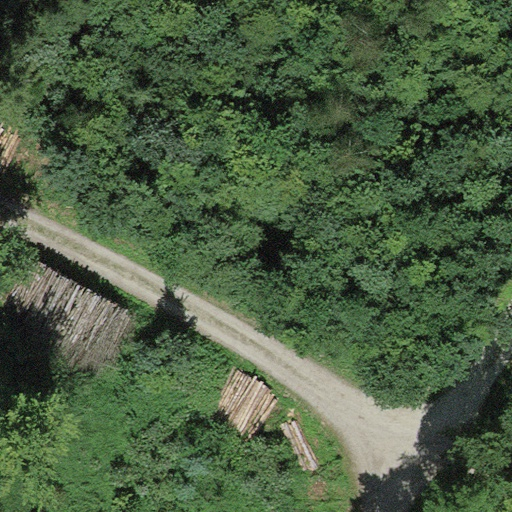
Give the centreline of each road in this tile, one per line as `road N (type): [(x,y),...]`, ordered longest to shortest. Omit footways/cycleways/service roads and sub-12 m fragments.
road 1 (track): [(0,221),(511,479)]
road 2 (track): [(393,511),(511,262)]
